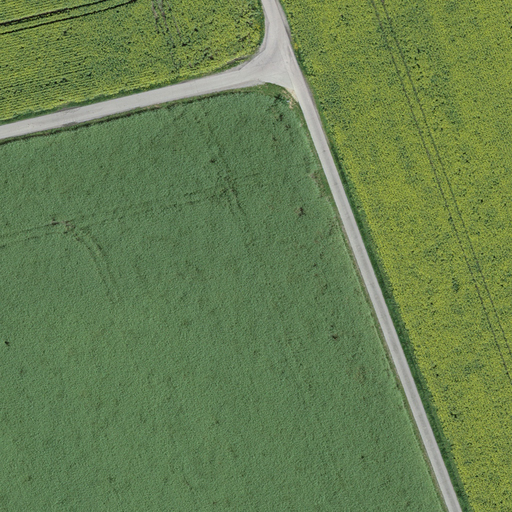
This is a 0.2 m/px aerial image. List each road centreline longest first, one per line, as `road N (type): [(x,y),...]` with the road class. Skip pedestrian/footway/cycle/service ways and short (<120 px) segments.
road 1 (track): [(290,62),(454,511)]
road 2 (track): [(267,0),(290,62),(0,130)]
